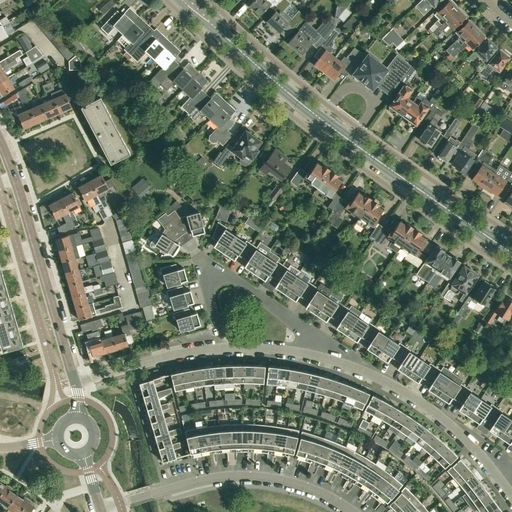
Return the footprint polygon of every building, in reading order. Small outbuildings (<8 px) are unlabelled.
[(115,3),(111,0),(109,0),(99,9),(103,14),(115,3)] [(275,6),(280,0),(253,0),(249,5),(260,15),(269,5),(272,9),(275,6)] [(298,11),(291,19),(282,11),(290,3),(286,0),(280,0),(275,6),(272,9),(275,12),(267,21),(279,32),(286,25),(291,29),(304,15),(298,11)] [(434,6),(438,2),(439,0),(421,0),(417,4),(421,8),(425,4),(430,9),(433,5),(434,6)] [(433,32),(457,9),(454,5),(455,4),(451,0),(450,0),(450,1),(448,0),(434,14),(438,19),(434,23),(429,29),(433,32)] [(33,6),(28,9),(31,16),(37,12),(33,6)] [(123,34),(139,16),(129,7),(122,15),(117,10),(101,27),(108,34),(115,26),(123,34)] [(350,12),(344,8),(337,17),(342,21),(350,12)] [(446,35),(453,28),(458,24),(465,17),(464,16),(466,15),(462,10),(460,12),(457,9),(433,32),(436,35),(441,30),(442,31),(446,35)] [(33,19),(37,24),(45,18),(41,13),(33,19)] [(130,55),(148,36),(144,31),(149,25),(139,16),(123,34),(117,40),(126,47),(124,49),(130,55)] [(295,47),(302,53),(312,42),(319,48),(321,47),(334,29),(335,27),(335,19),(331,16),(326,23),(329,26),(320,35),(316,31),(317,30),(306,22),(288,43),(293,47),(295,47)] [(0,25),(1,25),(2,24),(3,24),(8,20),(6,17),(0,20),(0,25)] [(49,22),(45,18),(37,24),(40,28),(49,22)] [(450,54),(476,28),(473,25),(474,23),(470,19),(469,21),(468,20),(456,31),(460,36),(446,50),(450,54)] [(2,24),(1,25),(0,25),(0,39),(1,39),(7,35),(3,28),(4,28),(10,24),(8,20),(3,24),(2,24)] [(49,22),(40,28),(44,32),(52,26),(49,22)] [(377,34),(381,38),(392,28),(393,27),(388,22),(377,34)] [(56,30),(52,26),(44,32),(47,37),(56,30)] [(392,28),(381,38),(389,45),(391,42),(396,47),(403,40),(392,28)] [(472,48),(477,44),(484,37),(483,36),(485,34),(481,30),(479,32),(476,28),(450,54),(447,57),(450,61),(461,51),(468,44),(472,48)] [(324,72),(335,58),(329,53),(333,48),(331,47),(334,43),(330,41),(337,32),(334,29),(321,47),(325,50),(314,64),(324,72)] [(56,30),(47,37),(51,41),(59,34),(56,30)] [(154,59),(171,42),(161,33),(153,40),(148,36),(130,55),(137,62),(146,52),(154,59)] [(62,38),(59,34),(51,41),(54,45),(62,38)] [(66,42),(62,38),(54,45),(58,49),(66,42)] [(81,53),(86,48),(77,39),(72,44),(81,53)] [(486,60),(490,55),(496,47),(495,46),(496,45),(492,41),(491,43),(487,39),(474,52),(473,51),(468,57),(472,61),(477,55),(478,56),(480,54),(486,60)] [(396,47),(394,49),(397,52),(406,43),(403,40),(396,47)] [(66,42),(58,49),(61,53),(70,47),(66,42)] [(160,83),(178,63),(173,59),(180,51),(171,42),(154,59),(162,67),(153,77),(160,83)] [(32,47),(30,43),(23,47),(25,50),(25,51),(28,50),(32,47)] [(43,55),(37,49),(35,46),(25,53),(31,62),(43,55)] [(70,47),(61,53),(65,58),(73,51),(70,47)] [(0,68),(15,59),(22,54),(19,49),(0,61),(0,68)] [(498,71),(503,65),(509,57),(508,57),(509,56),(504,52),(503,53),(499,49),(491,60),(491,59),(486,66),(485,65),(479,72),(486,77),(494,67),(498,71)] [(73,51),(65,58),(69,62),(77,55),(73,51)] [(0,82),(8,78),(4,71),(18,63),(22,54),(15,59),(0,68),(0,82)] [(341,62),(335,58),(324,72),(333,79),(340,71),(344,65),(351,70),(357,61),(349,54),(346,58),(344,57),(341,62)] [(368,54),(359,66),(353,74),(355,75),(354,76),(354,78),(357,80),(359,80),(360,79),(365,83),(365,84),(365,86),(368,88),(370,88),(371,87),(372,88),(377,82),(383,74),(387,69),(368,54)] [(77,55),(69,62),(69,70),(81,69),(80,59),(77,55)] [(417,67),(424,60),(420,56),(416,59),(413,63),(417,67)] [(37,66),(41,73),(50,68),(46,61),(37,66)] [(182,89),(198,72),(188,62),(183,68),(178,63),(160,83),(167,90),(174,82),(182,89)] [(403,115),(412,102),(415,98),(408,94),(412,89),(407,85),(419,69),(413,65),(402,81),(405,84),(389,106),(389,107),(389,108),(389,109),(389,110),(389,111),(390,111),(390,112),(391,113),(392,113),(393,113),(394,113),(395,113),(395,112),(396,112),(396,111),(397,111),(403,115)] [(511,82),(511,67),(504,81),(503,81),(500,86),(504,89),(507,84),(509,85),(511,82)] [(100,74),(108,81),(113,75),(106,68),(100,74)] [(188,113),(206,93),(201,89),(208,81),(198,72),(182,89),(190,97),(181,107),(188,113)] [(0,82),(0,90),(2,95),(14,88),(8,78),(0,82)] [(20,82),(22,87),(29,83),(26,78),(20,82)] [(431,110),(433,107),(446,88),(440,85),(429,101),(418,93),(415,98),(412,102),(403,115),(409,119),(408,119),(408,120),(408,121),(408,122),(408,123),(408,124),(409,125),(410,125),(410,126),(411,126),(412,126),(413,126),(414,126),(414,125),(415,125),(416,124),(428,107),(431,110)] [(21,90),(26,101),(30,99),(25,87),(21,90)] [(51,94),(53,99),(59,113),(71,107),(68,100),(71,99),(66,88),(51,94)] [(21,103),(26,101),(21,90),(17,92),(21,103)] [(209,119),(226,101),(216,92),(211,98),(206,93),(188,113),(194,119),(201,111),(209,119)] [(469,104),(476,109),(482,100),(475,95),(469,104)] [(95,135),(115,125),(100,96),(81,107),(95,135)] [(53,99),(41,104),(47,118),(59,113),(53,99)] [(232,135),(227,130),(234,123),(228,118),(236,111),(226,101),(209,119),(218,126),(209,135),(209,138),(209,140),(211,141),(213,142),(216,141),(217,140),(222,145),(232,135)] [(483,102),(477,110),(493,121),(499,112),(483,102)] [(36,123),(47,118),(41,104),(29,109),(36,123)] [(430,146),(435,138),(441,130),(434,126),(438,121),(443,113),(433,107),(431,110),(427,117),(431,120),(419,139),(430,146)] [(24,128),(36,123),(29,109),(17,114),(24,128)] [(511,133),(511,120),(503,115),(498,124),(511,133)] [(455,118),(443,136),(448,139),(460,122),(455,118)] [(464,173),(473,159),(477,153),(469,148),(473,141),(470,139),(478,127),(473,123),(460,142),(459,144),(463,147),(461,151),(461,150),(453,162),(456,165),(455,167),(464,173)] [(115,125),(95,135),(110,163),(130,153),(115,125)] [(260,141),(252,135),(252,134),(252,133),(252,132),(251,131),(250,131),(249,131),(248,131),(247,132),(245,131),(233,148),(228,144),(222,151),(219,149),(212,159),(219,163),(225,155),(227,157),(232,150),(242,157),(241,159),(241,160),(241,161),(242,163),(243,163),(245,164),(246,164),(247,163),(248,162),(251,158),(252,158),(257,150),(255,148),(260,141)] [(459,144),(460,142),(456,139),(453,145),(447,141),(437,155),(439,155),(439,157),(441,158),(443,158),(447,161),(459,144)] [(281,179),(290,167),(280,159),(282,155),(275,149),(260,168),(266,173),(269,169),(281,179)] [(484,187),(493,172),(488,169),(490,166),(487,164),(493,155),(484,149),(478,159),(483,163),(472,178),(477,181),(477,182),(484,187)] [(317,188),(330,170),(322,164),(321,164),(317,162),(310,172),(309,172),(307,173),(300,168),(291,181),(298,186),(304,178),(317,188)] [(506,179),(511,183),(511,182),(511,170),(511,171),(499,164),(493,172),(484,187),(491,192),(491,191),(496,194),(506,179)] [(334,190),(342,179),(338,176),(330,170),(317,188),(333,199),(327,207),(332,211),(341,198),(334,193),(335,193),(334,190)] [(107,199),(103,191),(114,185),(111,179),(105,182),(101,174),(90,180),(109,217),(113,215),(105,200),(107,199)] [(139,197),(150,187),(142,178),(131,187),(139,197)] [(104,220),(109,217),(90,180),(78,187),(85,200),(91,197),(95,205),(97,204),(101,210),(99,211),(104,220)] [(276,185),(268,195),(275,200),(283,190),(276,185)] [(124,195),(129,200),(134,196),(130,191),(124,195)] [(359,217),(371,199),(363,193),(363,194),(359,191),(351,202),(348,202),(341,198),(332,211),(337,214),(343,206),(359,217)] [(79,224),(71,210),(79,206),(72,192),(60,199),(75,226),(79,224)] [(65,232),(71,228),(75,226),(60,199),(49,205),(56,218),(62,215),(66,222),(57,227),(59,233),(65,232)] [(376,219),(383,208),(379,205),(380,205),(371,199),(359,217),(376,228),(370,237),(375,240),(383,227),(376,222),(376,219)] [(281,210),(286,206),(282,202),(280,204),(277,206),(281,210)] [(120,209),(112,216),(116,220),(124,213),(120,209)] [(168,215),(171,220),(182,235),(188,230),(191,229),(192,235),(205,232),(203,225),(205,224),(203,218),(201,219),(199,212),(187,215),(179,218),(174,210),(168,215)] [(249,216),(244,222),(249,225),(254,219),(249,216)] [(126,217),(116,220),(117,225),(127,222),(126,217)] [(176,239),(182,235),(171,220),(165,225),(166,227),(162,234),(162,233),(155,244),(161,248),(160,250),(165,254),(167,252),(172,256),(179,245),(174,241),(176,239)] [(398,251),(414,228),(405,222),(404,223),(400,220),(393,231),(390,231),(390,232),(383,227),(375,240),(380,244),(385,235),(394,241),(390,246),(398,251)] [(224,253),(235,236),(225,229),(227,227),(218,222),(212,237),(217,241),(213,246),(224,253)] [(266,226),(275,232),(277,229),(277,227),(270,222),(268,222),(266,226)] [(127,223),(117,226),(119,231),(129,228),(127,223)] [(129,228),(119,231),(120,236),(131,233),(129,228)] [(409,251),(422,260),(425,256),(418,251),(418,250),(418,248),(425,237),(421,234),(422,233),(414,228),(398,251),(406,257),(409,251)] [(102,238),(100,230),(91,233),(92,236),(94,240),(102,238)] [(59,250),(76,246),(73,234),(55,239),(59,250)] [(131,234),(121,237),(122,242),(132,239),(131,234)] [(80,244),(92,241),(94,240),(92,236),(79,240),(80,244)] [(243,258),(252,244),(246,240),(245,242),(235,236),(224,253),(234,260),(238,255),(243,258)] [(95,252),(106,249),(103,237),(102,238),(94,240),(92,241),(95,252)] [(124,248),(135,245),(133,239),(122,242),(124,248)] [(424,252),(431,243),(426,240),(420,248),(420,250),(424,252)] [(256,247),(252,244),(243,258),(248,261),(244,267),(254,273),(266,256),(269,251),(271,249),(260,241),(256,247)] [(436,246),(435,246),(431,243),(424,252),(429,255),(421,267),(429,272),(431,269),(435,272),(448,254),(442,250),(442,248),(438,246),(436,246)] [(125,254),(136,250),(135,245),(124,248),(125,254)] [(62,262),(75,258),(79,257),(76,246),(59,250),(62,262)] [(99,264),(100,263),(109,261),(106,249),(95,252),(99,264)] [(127,259),(138,256),(136,250),(125,254),(127,259)] [(282,264),(277,261),(279,257),(269,251),(266,256),(254,273),(265,280),(268,275),(273,278),(282,264)] [(441,276),(447,280),(459,261),(458,261),(458,259),(455,257),(452,257),(448,254),(435,272),(432,277),(428,282),(434,287),(440,283),(438,281),(441,276)] [(129,265),(140,262),(138,256),(127,259),(129,265)] [(65,273),(78,270),(75,258),(62,262),(65,273)] [(109,261),(100,263),(103,275),(114,272),(111,260),(109,261)] [(347,272),(332,261),(327,268),(342,279),(347,272)] [(130,271),(141,268),(140,262),(129,265),(130,271)] [(175,264),(159,268),(161,275),(163,274),(167,286),(174,284),(175,286),(181,284),(180,282),(187,280),(183,268),(177,270),(175,264)] [(290,265),(288,268),(282,264),(273,278),(278,282),(274,287),(285,294),(297,276),(296,276),(299,271),(290,265)] [(462,291),(464,291),(465,291),(460,299),(464,302),(469,294),(465,292),(476,275),(464,267),(454,281),(451,279),(441,294),(444,296),(449,289),(450,289),(451,290),(455,293),(458,292),(459,290),(462,291)] [(132,277),(143,273),(141,268),(130,271),(132,277)] [(69,285),(81,281),(80,274),(83,273),(82,269),(78,270),(65,273),(69,285)] [(372,281),(355,270),(350,278),(367,289),(372,281)] [(134,282),(145,279),(143,273),(132,277),(134,282)] [(304,299),(313,285),(307,281),(306,283),(297,276),(285,294),(295,301),(299,295),(304,299)] [(104,282),(105,287),(110,286),(117,284),(116,278),(104,282)] [(135,288),(146,285),(145,279),(134,282),(135,288)] [(92,285),(83,288),(81,281),(69,285),(72,296),(85,293),(93,290),(100,288),(99,284),(92,286),(92,285)] [(489,308),(485,304),(495,289),(493,288),(493,286),(490,284),(488,285),(483,281),(473,297),(469,294),(464,302),(457,313),(460,315),(462,314),(465,315),(469,308),(466,307),(467,305),(472,308),(475,302),(482,307),(479,312),(483,315),(489,308)] [(0,319),(14,315),(11,302),(9,297),(6,285),(0,286),(0,319)] [(148,291),(146,285),(135,288),(137,294),(148,291)] [(315,314),(327,297),(317,290),(318,289),(313,285),(304,299),(309,302),(305,307),(315,314)] [(182,286),(166,291),(168,297),(170,297),(173,308),(180,306),(181,309),(188,307),(187,304),(194,302),(190,290),(184,292),(182,286)] [(148,291),(137,294),(141,307),(152,304),(148,291)] [(385,298),(391,302),(396,296),(390,292),(385,298)] [(88,304),(85,293),(72,296),(75,308),(88,304)] [(100,313),(122,307),(118,296),(113,297),(115,303),(105,306),(105,307),(98,309),(100,313)] [(506,319),(507,319),(511,321),(511,319),(511,299),(510,299),(504,296),(498,305),(497,304),(493,310),(491,309),(484,320),(490,323),(497,313),(500,315),(496,320),(503,324),(506,319)] [(334,319),(344,305),(338,302),(337,303),(327,297),(315,314),(326,321),(329,316),(334,319)] [(79,319),(96,314),(92,303),(88,304),(75,308),(79,319)] [(150,305),(143,307),(146,321),(154,319),(150,305)] [(346,335),(361,312),(351,305),(349,309),(344,305),(334,319),(339,322),(336,328),(346,335)] [(189,308),(173,313),(175,319),(177,319),(180,331),(187,328),(188,331),(194,329),(194,326),(200,325),(197,312),(190,314),(189,308)] [(139,312),(133,314),(136,326),(143,324),(139,312)] [(365,339),(374,326),(369,322),(371,319),(361,312),(346,335),(357,342),(360,336),(365,339)] [(113,336),(116,349),(128,345),(125,335),(131,334),(130,330),(136,328),(132,313),(125,315),(128,324),(121,326),(123,333),(113,336)] [(14,315),(0,319),(0,345),(2,352),(23,345),(19,332),(18,327),(14,315)] [(409,323),(417,329),(419,325),(411,319),(409,323)] [(101,337),(98,327),(95,320),(91,321),(80,324),(82,332),(91,329),(95,341),(89,343),(93,356),(105,352),(101,337)] [(479,333),(484,325),(480,322),(474,330),(479,333)] [(377,355),(388,338),(379,331),(380,329),(374,326),(365,339),(370,343),(366,348),(377,355)] [(116,349),(113,336),(111,330),(103,332),(105,336),(101,337),(105,352),(116,349)] [(396,360),(405,346),(399,342),(398,344),(388,338),(377,355),(387,362),(391,357),(396,360)] [(407,375),(419,358),(409,351),(410,350),(405,346),(396,360),(401,363),(397,369),(407,375)] [(426,380),(435,366),(430,363),(429,365),(419,358),(407,375),(418,382),(421,377),(426,380)] [(234,387),(234,382),(233,364),(223,365),(224,388),(234,387)] [(234,382),(243,382),(244,364),(233,364),(234,382)] [(253,388),(253,383),(254,365),(244,364),(243,382),(243,388),(253,388)] [(223,388),(224,388),(223,365),(212,366),(214,384),(214,388),(216,388),(216,389),(223,389),(223,388)] [(254,365),(253,383),(264,383),(265,365),(254,365)] [(276,384),(279,367),(268,365),(266,383),(276,384)] [(204,385),(214,384),(212,366),(202,367),(204,385)] [(438,396),(453,373),(443,367),(441,370),(435,366),(426,380),(431,384),(428,389),(438,396)] [(194,386),(204,385),(202,367),(191,369),(194,386)] [(286,386),(289,368),(279,367),(276,384),(286,386)] [(510,371),(503,367),(496,377),(503,381),(510,371)] [(296,387),(299,370),(289,368),(286,386),(296,387)] [(185,388),(194,386),(191,369),(181,371),(185,388)] [(305,390),(310,372),(299,370),(296,387),(305,390)] [(175,391),(185,388),(181,371),(170,373),(175,391)] [(315,392),(320,375),(310,372),(305,390),(315,392)] [(457,401),(466,387),(461,383),(463,380),(453,373),(438,396),(448,403),(452,397),(457,401)] [(325,395),(330,377),(320,375),(315,392),(325,395)] [(143,396),(157,392),(154,384),(161,382),(159,376),(139,382),(143,396)] [(334,398),(340,381),(330,377),(325,395),(334,398)] [(343,401),(350,384),(340,381),(334,398),(343,401)] [(352,405),(359,388),(350,384),(343,401),(352,405)] [(469,416),(480,399),(470,392),(472,391),(466,387),(457,401),(462,404),(458,409),(469,416)] [(160,405),(158,398),(172,391),(170,388),(157,392),(143,396),(147,409),(160,405)] [(359,388),(352,405),(362,409),(369,393),(359,388)] [(373,415),(382,399),(372,394),(364,410),(373,415)] [(382,419),(391,404),(382,399),(373,415),(382,419)] [(488,421),(497,407),(491,404),(490,405),(480,399),(469,416),(479,423),(483,418),(488,421)] [(151,422),(164,418),(162,410),(169,408),(167,403),(160,405),(147,409),(151,422)] [(390,424),(400,409),(391,404),(382,419),(390,424)] [(499,437),(511,419),(501,413),(502,411),(497,407),(488,421),(493,424),(489,430),(499,437)] [(396,433),(399,430),(409,415),(400,409),(390,424),(388,428),(396,433)] [(407,435),(417,421),(409,415),(399,430),(407,435)] [(154,435),(168,431),(166,423),(173,421),(171,416),(164,418),(151,422),(154,435)] [(511,419),(499,437),(510,444),(511,439),(511,419)] [(415,441),(426,427),(417,421),(407,435),(415,441)] [(231,447),(235,447),(235,452),(242,452),(242,447),(242,423),(230,424),(231,447)] [(242,423),(242,447),(242,452),(248,452),(248,447),(252,447),(253,423),(242,423)] [(252,447),(256,448),(256,452),(262,452),(262,448),(264,424),(253,423),(252,447)] [(211,449),(215,449),(215,453),(221,453),(221,448),(219,424),(207,426),(211,449)] [(219,424),(221,448),(221,453),(228,452),(227,448),(231,447),(230,424),(219,424)] [(264,424),(262,448),(262,452),(268,453),(269,449),(273,449),(276,426),(264,424)] [(196,428),(200,451),(201,456),(208,454),(207,450),(211,449),(207,426),(196,428)] [(273,449),(276,450),(276,454),(282,455),(283,451),(287,427),(276,426),(273,449)] [(363,434),(366,429),(359,426),(357,431),(363,434)] [(158,448),(172,444),(170,436),(181,433),(180,427),(168,431),(154,435),(158,448)] [(287,427),(283,451),(282,455),(288,457),(289,452),(293,453),(299,430),(287,427)] [(422,448),(434,434),(426,427),(415,441),(422,448)] [(190,453),(194,452),(195,457),(201,456),(200,451),(196,428),(184,430),(190,453)] [(366,429),(363,434),(369,437),(372,433),(366,429)] [(301,431),(296,454),(300,455),(298,459),(305,461),(313,434),(301,431)] [(313,434),(305,461),(311,463),(312,459),(316,460),(324,437),(313,434)] [(430,454),(442,440),(434,434),(422,448),(430,454)] [(379,443),(382,439),(376,435),(373,439),(379,443)] [(316,460),(319,461),(318,466),(324,468),(325,464),(334,442),(324,437),(316,460)] [(382,439),(379,443),(385,447),(388,442),(382,439)] [(437,461),(450,448),(442,440),(430,454),(437,461)] [(172,444),(158,448),(162,461),(176,457),(174,449),(180,447),(179,442),(172,444)] [(334,442),(325,464),(324,468),(329,470),(331,466),(335,468),(345,446),(334,442)] [(394,453),(397,449),(391,445),(388,449),(394,453)] [(335,468),(338,470),(336,474),(342,476),(344,472),(355,451),(345,446),(335,468)] [(450,448),(437,461),(444,468),(457,455),(450,448)] [(397,449),(394,453),(400,457),(403,453),(397,449)] [(355,451),(344,472),(342,476),(348,480),(350,476),(353,478),(365,457),(355,451)] [(408,464),(412,460),(406,456),(403,460),(408,464)] [(356,480),(354,483),(359,487),(375,463),(365,457),(353,478),(356,480)] [(453,477),(467,465),(459,457),(446,470),(453,477)] [(412,460),(408,464),(414,469),(417,465),(412,460)] [(375,463),(359,487),(365,490),(367,487),(370,489),(384,470),(375,463)] [(460,485),(474,473),(467,465),(453,477),(460,485)] [(422,476),(426,472),(420,468),(417,472),(422,476)] [(370,489),(373,491),(371,495),(376,499),(379,495),(393,477),(384,470),(370,489)] [(426,472),(422,476),(427,481),(431,477),(426,472)] [(466,492),(480,481),(474,473),(460,485),(466,492)] [(393,477),(379,495),(376,499),(381,503),(383,499),(387,502),(402,484),(393,477)] [(468,503),(487,490),(480,481),(466,492),(462,495),(468,503)] [(0,500),(8,506),(16,494),(0,483),(0,500)] [(437,492),(441,488),(436,483),(432,486),(437,492)] [(389,504),(392,507),(388,510),(390,511),(395,511),(396,511),(413,494),(405,486),(389,504)] [(441,488),(437,492),(442,497),(446,494),(441,488)] [(478,509),(492,498),(487,490),(468,503),(474,511),(478,509)] [(16,511),(30,511),(34,507),(16,494),(8,506),(16,511)] [(413,494),(396,511),(395,511),(410,511),(421,502),(413,494)] [(449,506),(453,503),(449,497),(444,500),(449,506)] [(480,511),(490,511),(498,506),(492,498),(478,509),(480,511)] [(410,511),(427,511),(429,511),(421,502),(410,511)] [(453,503),(449,506),(453,511),(457,508),(453,503)]
